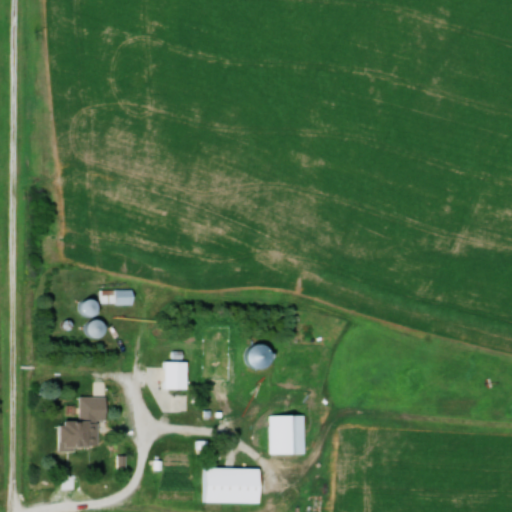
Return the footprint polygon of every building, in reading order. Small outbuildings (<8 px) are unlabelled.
[(135,289),(99,288),(99,300),(85,299),(85,314),(102,314),(102,303),(135,303),(135,289)] [(94,319),(91,336),(106,338),(109,322),(94,319)] [(253,345),(253,367),(271,367),(271,345),(253,345)] [(190,361),(167,361),(167,389),(190,389),(190,361)] [(108,395),(80,395),(80,421),(63,421),(63,446),(101,446),(101,420),(108,420),(108,395)] [(270,415),(270,454),(306,454),(306,415),(270,415)] [(202,467),(202,503),(263,503),(263,468),(202,467)]
